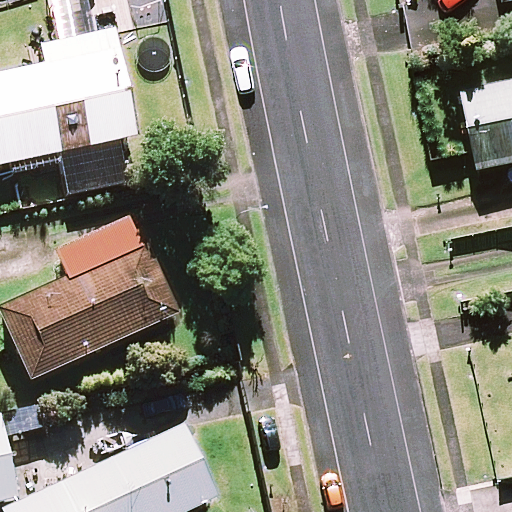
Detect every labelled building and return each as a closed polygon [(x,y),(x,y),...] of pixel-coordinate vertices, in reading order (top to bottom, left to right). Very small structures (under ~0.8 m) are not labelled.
[(136,143),(109,0),(49,0),(58,44),(28,50),(33,75),(0,81),(0,173),(60,162),(59,157),(136,143)] [(511,86),(454,100),(469,174),(511,163),(511,86)] [(174,320),(140,247),(0,312),(0,320),(31,386),(174,320)] [(0,506),(15,504),(0,422),(0,421),(0,506)] [(195,511),(215,503),(182,434),(13,511),(195,511)]
